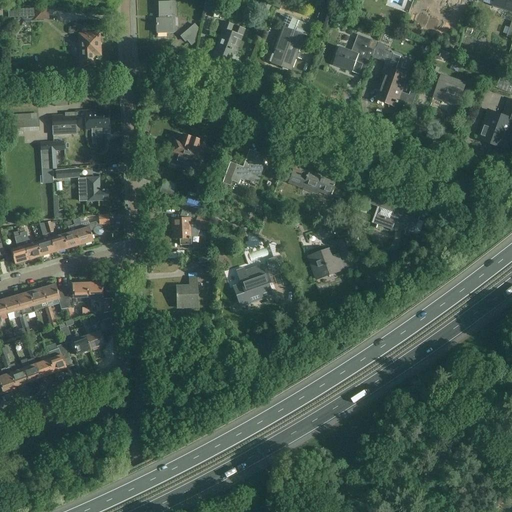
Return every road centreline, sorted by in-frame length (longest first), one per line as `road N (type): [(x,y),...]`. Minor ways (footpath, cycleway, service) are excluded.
road 1 (residential): [(261,346),(406,272),(450,229),(470,188),(127,64)]
road 2 (motorway): [(511,252),(313,390),(82,511)]
road 3 (motorway): [(146,511),(324,414),(511,284)]
road 4 (residential): [(114,254),(115,368),(0,416)]
road 5 (residential): [(114,254),(137,241),(127,64)]
